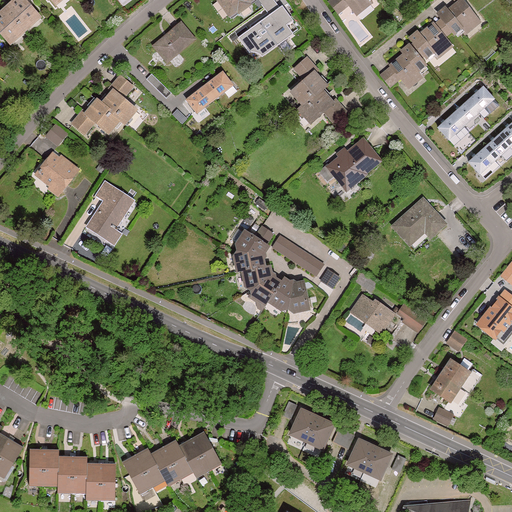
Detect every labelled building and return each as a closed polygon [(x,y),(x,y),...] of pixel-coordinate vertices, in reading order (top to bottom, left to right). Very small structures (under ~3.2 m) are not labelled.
[(13,0),(5,8),(27,32),(41,19),(24,0),(13,0)] [(215,0),(230,20),(238,14),(240,16),(253,7),(252,4),(257,0),(215,0)] [(333,0),(329,3),(338,15),(349,7),(357,17),(373,4),(372,2),(373,0),(333,0)] [(441,20),(452,34),(456,38),(457,37),(459,39),(465,34),(466,36),(481,23),(462,0),(448,12),(446,9),(438,16),(441,20)] [(27,32),(5,8),(0,11),(0,33),(11,46),(27,32)] [(297,13),(289,19),(299,33),(307,28),(297,13)] [(452,34),(441,20),(421,37),(418,34),(410,41),(413,44),(410,47),(421,61),(424,58),(427,62),(429,61),(431,63),(436,59),(437,61),(453,48),(446,39),(452,34)] [(182,24),(154,47),(168,63),(195,40),(182,24)] [(421,61),(410,47),(402,54),(404,56),(390,68),(391,69),(381,77),(391,89),(401,81),(409,91),(425,78),(423,76),(428,72),(426,69),(428,68),(421,61)] [(293,94),(304,107),(327,90),(329,88),(317,74),(320,72),(308,59),(295,70),(306,82),(293,94)] [(204,84),(217,99),(237,84),(224,68),(204,84)] [(102,105),(120,123),(125,127),(138,112),(123,100),(133,88),(121,77),(109,90),(112,93),(102,105)] [(217,99),(204,84),(184,99),(197,115),(217,99)] [(348,114),(327,90),(304,107),(299,112),(312,126),(326,114),(336,125),(348,114)] [(511,120),(511,115),(496,96),(487,103),(486,101),(464,104),(467,119),(483,116),(498,133),(508,124),(511,120)] [(120,123),(102,105),(97,101),(87,114),(84,111),(72,125),(85,136),(95,124),(109,136),(120,123)] [(56,125),(46,136),(58,146),(67,134),(56,125)] [(383,163),(365,141),(349,154),(346,150),(338,156),(341,159),(329,169),(348,193),(368,177),(367,176),(383,163)] [(62,163),(53,155),(37,175),(52,187),(50,189),(59,196),(78,171),(65,161),(62,163)] [(137,201),(106,181),(96,196),(99,198),(104,202),(87,228),(116,247),(124,235),(119,232),(120,229),(118,229),(137,201)] [(269,207),(260,199),(256,204),(265,211),(269,207)] [(448,226),(425,200),(394,228),(411,247),(426,234),(432,240),(448,226)] [(274,235),(263,228),(256,238),(268,245),(274,235)] [(240,255),(264,259),(269,250),(247,235),(238,248),(240,255)] [(281,236),(273,248),(316,277),(324,264),(281,236)] [(264,259),(240,255),(236,260),(239,274),(244,274),(265,268),(264,259)] [(511,262),(501,276),(511,285),(511,284),(511,262)] [(265,268),(244,274),(247,290),(253,294),(273,280),(269,266),(265,268)] [(329,272),(322,282),(334,290),(340,279),(329,272)] [(273,280),(253,294),(254,299),(266,308),(269,303),(281,285),(273,280)] [(281,285),(269,303),(283,313),(290,312),(294,286),(284,280),(281,285)] [(294,286),(290,312),(296,315),(311,312),(305,284),(294,286)] [(511,296),(504,291),(476,326),(494,340),(502,331),(510,338),(511,335),(511,296)] [(376,306),(364,298),(352,314),(383,335),(396,316),(378,303),(376,306)] [(428,321),(405,305),(399,315),(407,320),(404,323),(420,334),(428,321)] [(467,340),(455,332),(447,343),(459,351),(467,340)] [(441,374),(470,394),(482,376),(474,370),(471,374),(451,360),(441,374)] [(470,394),(441,374),(431,389),(451,403),(452,403),(460,408),(470,394)] [(289,401),(283,415),(291,419),(297,405),(289,401)] [(291,433),(307,441),(319,417),(302,409),(291,433)] [(440,409),(434,420),(448,426),(453,415),(440,409)] [(334,424),(319,417),(307,441),(323,448),(334,424)] [(339,428),(333,442),(348,449),(355,436),(339,428)] [(191,438),(209,470),(222,464),(204,431),(191,438)] [(0,434),(0,457),(10,440),(0,434)] [(178,445),(193,472),(196,477),(209,470),(191,438),(178,445)] [(365,471),(377,446),(360,438),(349,463),(365,471)] [(163,446),(181,478),(193,472),(178,445),(175,439),(163,446)] [(10,440),(0,457),(0,476),(3,479),(22,447),(10,440)] [(150,453),(165,480),(168,485),(181,478),(163,446),(150,453)] [(377,446),(365,471),(381,478),(393,453),(377,446)] [(134,454),(152,487),(165,480),(150,453),(147,447),(134,454)] [(44,486),(44,449),(30,450),(30,487),(44,486)] [(44,449),(44,486),(58,486),(59,457),(59,449),(44,449)] [(152,487),(134,454),(121,462),(139,494),(152,487)] [(399,455),(392,469),(401,472),(407,459),(399,455)] [(59,457),(58,486),(58,494),(72,494),(73,457),(59,457)] [(73,457),(72,494),(86,494),(87,464),(87,457),(73,457)] [(100,500),(101,464),(87,464),(86,494),(87,500),(100,500)] [(101,464),(100,500),(115,500),(115,464),(101,464)] [(471,511),(472,498),(407,503),(404,510),(406,511),(471,511)]
